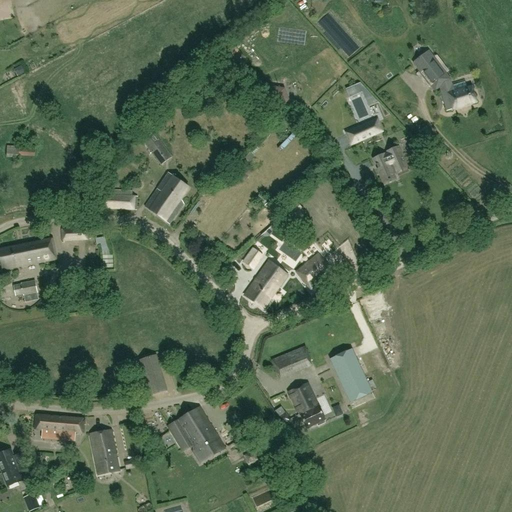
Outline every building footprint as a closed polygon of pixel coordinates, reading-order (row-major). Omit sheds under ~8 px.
[(414,63),(422,74),(435,90),(440,87),(447,111),(476,102),(472,87),(467,88),(465,82),(451,86),(449,78),(429,51),(414,63)] [(361,83),(359,84),(363,91),(369,106),(378,102),(361,83)] [(282,109),(289,99),(285,87),(273,86),(265,95),(269,106),(282,109)] [(377,120),(367,125),(357,129),(347,133),(352,144),(361,140),(372,136),(382,131),(377,120)] [(483,135),(486,145),(492,143),(488,133),(483,135)] [(161,165),(171,157),(154,134),(143,142),(161,165)] [(34,157),(35,145),(19,145),(19,146),(7,146),(7,158),(19,159),(19,156),(34,157)] [(406,165),(398,147),(387,152),(388,154),(385,155),(384,155),(374,159),(385,185),(395,180),(393,176),(408,169),(406,165)] [(180,200),(189,187),(169,173),(145,207),(170,224),(184,203),(180,200)] [(98,188),(98,205),(98,209),(135,211),(135,209),(137,210),(138,196),(132,196),(132,190),(114,190),(114,189),(98,188)] [(216,192),(194,226),(212,238),(235,204),(216,192)] [(259,196),(254,202),(261,207),(265,201),(259,196)] [(86,241),(86,231),(66,231),(66,241),(86,241)] [(0,255),(3,270),(57,258),(53,238),(0,249),(0,255)] [(243,262),(253,270),(259,262),(258,261),(262,256),(253,250),(243,262)] [(335,275),(318,254),(296,272),(313,293),(335,275)] [(263,310),(288,275),(269,262),(244,296),(263,310)] [(24,296),(38,293),(35,280),(21,283),(21,285),(14,285),(16,296),(23,295),(24,296)] [(313,366),(311,359),(306,347),(272,361),(279,380),(313,366)] [(330,359),(350,403),(372,393),(352,349),(330,359)] [(385,357),(388,366),(396,363),(393,354),(385,357)] [(143,398),(167,391),(156,355),(140,360),(142,369),(134,371),(143,398)] [(318,404),(316,402),(307,383),(288,393),(300,416),(301,415),(308,429),(318,424),(319,426),(326,423),(326,420),(326,419),(319,406),(318,406),(317,404),(318,404)] [(202,462),(225,447),(200,406),(169,425),(184,450),(194,444),(195,447),(195,450),(202,462)] [(285,414),(279,418),(283,425),(290,420),(285,414)] [(83,434),(85,419),(36,415),(34,430),(43,430),(42,435),(67,437),(67,432),(83,434)] [(98,475),(119,472),(117,454),(112,430),(90,434),(98,475)] [(292,442),(283,446),(289,458),(298,453),(292,442)] [(30,470),(28,463),(24,453),(14,457),(11,450),(0,454),(0,467),(8,487),(23,481),(20,474),(30,470)] [(135,466),(134,459),(126,460),(127,467),(135,466)] [(34,494),(24,498),(30,511),(39,508),(34,494)]
